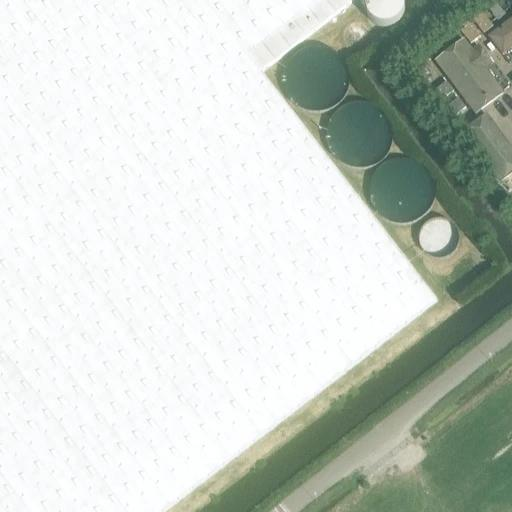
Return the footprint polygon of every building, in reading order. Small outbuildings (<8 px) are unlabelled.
[(0,0),(0,511),(165,511),(438,301),(261,73),(355,0),(0,0)] [(414,5),(414,4),(413,0),(373,0),(373,4),(375,12),(379,18),(381,21),(386,23),(393,25),(398,24),(402,23),(408,19),(410,16),(412,12),(414,5)] [(492,0),(484,8),(497,23),(505,15),(497,7),(498,6),(492,0)] [(485,35),(493,28),(480,11),(471,18),(485,35)] [(511,19),(488,39),(502,57),(511,49),(511,19)] [(471,45),(481,38),(467,21),(458,28),(471,45)] [(465,40),(435,63),(475,117),(505,95),(487,71),(494,66),(480,46),(473,51),(465,40)] [(344,76),(344,75),(344,71),(342,65),(340,61),(337,57),(333,53),(329,51),(323,49),(318,48),(314,48),(308,50),(305,51),(299,55),(296,59),(293,64),(291,69),(291,75),(292,84),(294,89),(297,93),(302,97),(306,99),(312,101),(316,102),(321,102),(327,100),(330,99),(335,95),(339,90),(342,86),(343,82),(344,76)] [(446,83),(430,96),(437,106),(454,93),(446,83)] [(395,131),(395,125),(393,119),(390,113),(386,108),(380,104),(375,102),(368,100),(361,99),(355,100),(350,102),(344,106),(340,110),(336,115),(334,121),(332,126),(332,131),(333,137),(334,142),(337,148),(340,152),(345,157),(351,160),(355,161),(361,162),(367,162),(374,161),(379,158),(384,155),(389,150),(392,144),(395,137),(395,131)] [(442,113),(449,122),(466,109),(458,100),(442,113)] [(511,149),(487,116),(463,134),(500,185),(511,176),(511,149)] [(429,192),(428,186),(426,180),(424,176),(420,171),(415,168),(411,166),(406,164),(400,164),(396,164),(389,167),(385,169),(381,173),(377,177),(375,181),(374,186),(373,192),(374,197),(376,203),(378,206),(382,212),(385,214),(391,217),(396,219),(400,219),(406,219),(411,217),(417,214),(420,212),(423,208),(426,203),(428,198),(429,192)]
